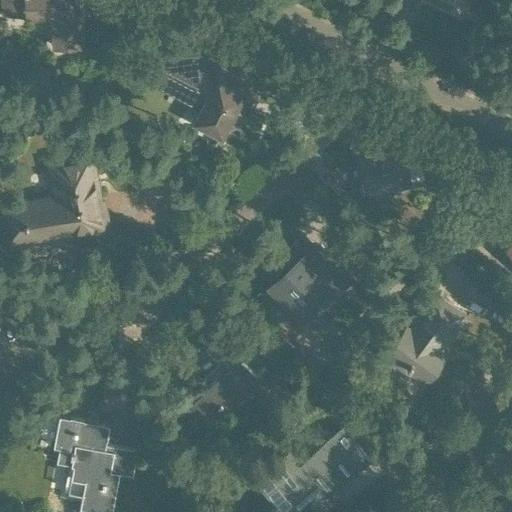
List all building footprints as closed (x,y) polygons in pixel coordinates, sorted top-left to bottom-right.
[(3,0),(4,16),(51,16),(52,46),(84,45),(83,14),(97,13),(97,0),(3,0)] [(427,0),(454,14),(461,0),(427,0)] [(236,127),(257,85),(240,76),(254,49),(144,61),(147,68),(139,83),(197,112),(191,123),(222,138),(229,124),(236,127)] [(28,121),(41,103),(25,92),(12,110),(28,121)] [(365,192),(411,184),(408,166),(420,164),(413,128),(389,133),(391,146),(358,153),(365,192)] [(97,196),(88,152),(45,161),(51,192),(0,202),(0,223),(4,244),(64,232),(65,236),(106,228),(100,195),(97,196)] [(326,267),(296,235),(259,269),(302,315),(349,272),(332,254),(331,254),(335,258),(326,267)] [(437,348),(462,312),(434,291),(409,325),(406,322),(384,354),(424,384),(444,353),(437,348)] [(256,377),(240,361),(249,353),(227,326),(205,346),(221,363),(212,372),(216,377),(192,401),(212,421),(224,410),(226,413),(249,389),(262,401),(270,392),(267,389),(276,380),(265,368),(256,377)] [(84,419),(70,417),(70,419),(59,417),(54,446),(59,447),(56,461),(73,464),(68,489),(82,492),(80,506),(111,511),(119,472),(132,475),(137,451),(105,444),(106,440),(108,440),(108,435),(107,435),(108,426),(83,422),(84,419)] [(348,472),(323,442),(301,461),(290,448),(268,467),(291,495),(283,506),(276,511),(307,511),(317,504),(329,497),(325,492),(348,472)]
